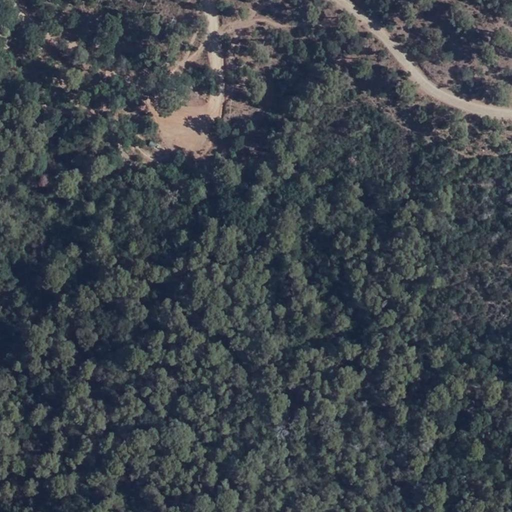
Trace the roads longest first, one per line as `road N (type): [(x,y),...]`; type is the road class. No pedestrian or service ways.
road 1 (track): [(211,0),(215,89),(207,117),(174,125),(92,49),(31,17),(20,0)]
road 2 (track): [(511,110),(432,84),(340,0)]
